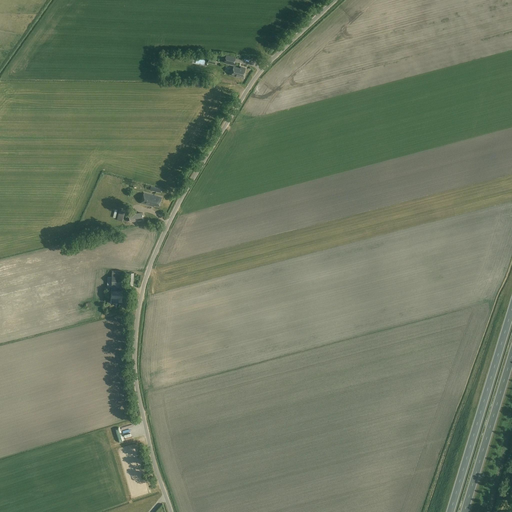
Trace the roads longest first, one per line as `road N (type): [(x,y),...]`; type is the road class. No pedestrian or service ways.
road 1 (unclassified): [(170,511),(135,381),(148,268),(179,200),(255,77),(335,0)]
road 2 (trunk): [(511,309),(450,511)]
road 3 (trunk): [(465,511),(511,356)]
